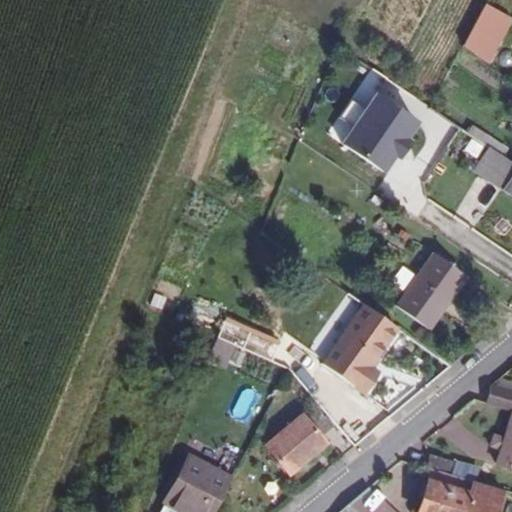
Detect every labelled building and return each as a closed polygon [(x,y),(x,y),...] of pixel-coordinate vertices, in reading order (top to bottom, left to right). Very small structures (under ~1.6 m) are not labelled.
[(464,49),(489,66),(511,22),(511,18),(488,5),(464,49)] [(417,127),(372,97),(338,147),(383,177),(417,127)] [(511,180),(506,177),(479,160),(465,184),(511,213),(511,180)] [(386,320),(420,340),(455,286),(419,266),(386,320)] [(375,379),(367,374),(392,334),(356,312),(349,324),(331,354),(318,375),(362,400),(375,379)] [(339,319),(321,347),(331,354),(349,324),(339,319)] [(501,412),(511,414),(511,390),(488,384),(478,405),(501,412)] [(511,414),(501,412),(494,442),(481,440),(480,449),(489,452),(485,467),(511,474),(511,414)] [(266,454),(289,482),(325,452),(321,447),(331,438),(312,416),(266,454)] [(416,463),(412,478),(421,481),(462,493),(466,478),(416,463)] [(210,511),(217,498),(173,474),(153,511),(210,511)] [(489,511),(492,501),(462,493),(421,481),(419,491),(460,505),(457,511),(489,511)] [(419,491),(412,511),(457,511),(460,505),(419,491)] [(344,511),(371,511),(352,500),(341,510),(344,511)]
